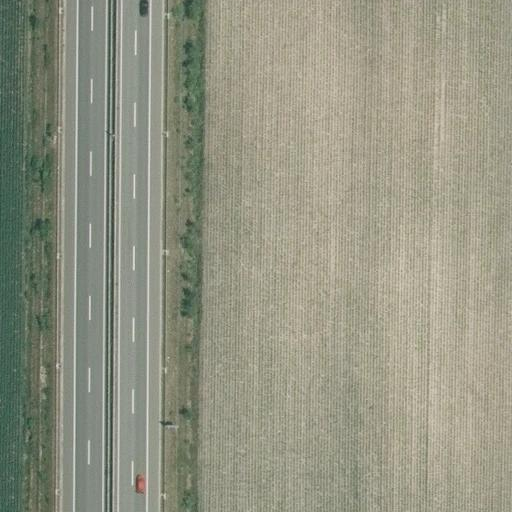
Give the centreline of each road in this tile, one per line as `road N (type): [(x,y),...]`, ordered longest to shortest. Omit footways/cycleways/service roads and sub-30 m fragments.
road 1 (motorway): [(134,511),(140,0)]
road 2 (motorway): [(99,0),(94,511)]
